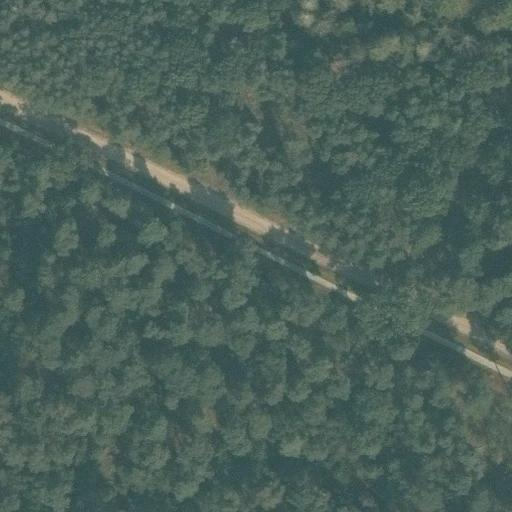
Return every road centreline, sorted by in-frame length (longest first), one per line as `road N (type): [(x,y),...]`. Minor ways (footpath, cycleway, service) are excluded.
road 1 (track): [(511,348),(0,95)]
road 2 (track): [(511,101),(414,299)]
